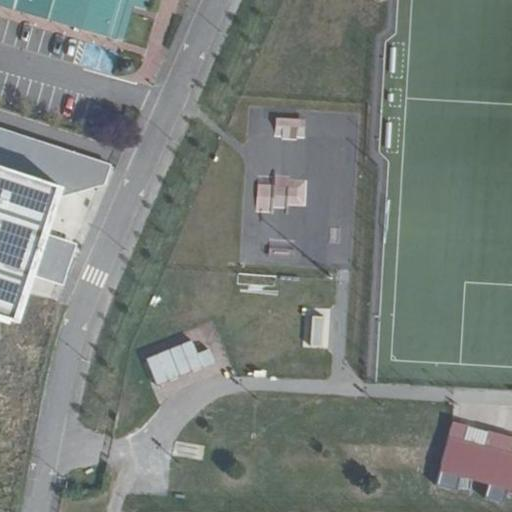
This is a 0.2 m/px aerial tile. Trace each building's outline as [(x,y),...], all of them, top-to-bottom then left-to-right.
[(0,0),(0,2),(140,44),(150,9),(163,13),(167,2),(167,0),(0,0)] [(277,115),(274,135),(302,140),(306,119),(277,115)] [(142,128),(125,120),(121,131),(138,137),(142,128)] [(0,321),(22,327),(37,277),(62,284),(76,242),(50,235),(64,198),(106,186),(117,165),(0,129),(0,321)] [(256,208),(304,207),(303,182),(255,183),(256,208)] [(214,368),(208,342),(146,355),(151,382),(214,368)] [(511,491),(511,454),(511,451),(511,437),(488,428),(483,444),(463,437),(468,423),(453,417),(436,464),(511,491)]
